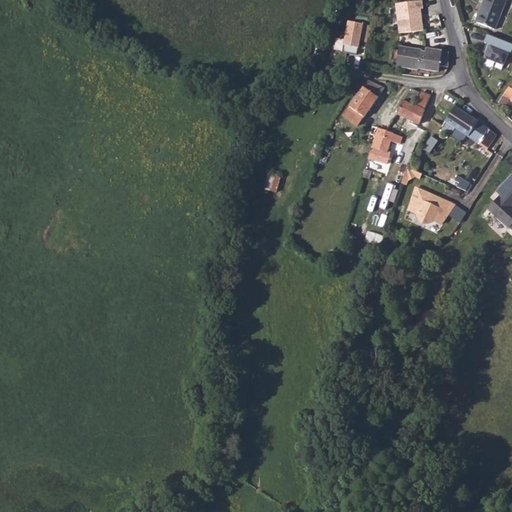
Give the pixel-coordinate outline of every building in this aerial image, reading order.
[(413,0),(395,3),(400,33),(426,29),(421,0),(413,0)] [(489,0),(480,28),(498,35),(510,2),(509,1),(509,0),(489,0)] [(357,53),(360,40),(368,42),(372,24),(349,19),(342,49),(357,53)] [(511,41),(489,36),(483,59),(507,65),(511,44),(511,41)] [(439,66),(445,67),(448,61),(448,52),(426,48),(425,52),(420,52),(420,50),(399,46),(395,66),(417,70),(417,68),(437,72),(439,66)] [(367,81),(343,117),(357,128),(385,89),(367,81)] [(507,86),(503,96),(511,98),(511,85),(511,87),(507,86)] [(411,89),(403,101),(413,106),(418,92),(411,89)] [(402,101),(396,114),(418,125),(430,97),(420,92),(414,107),(413,106),(403,101),(402,101)] [(511,98),(503,96),(499,106),(511,112),(511,110),(511,98)] [(454,108),(445,124),(480,146),(488,131),(490,129),(454,108)] [(385,118),(378,130),(388,134),(394,121),(385,118)] [(372,128),(368,142),(373,144),(378,130),(372,128)] [(373,144),(368,161),(388,167),(391,157),(389,157),(392,147),(402,149),(404,140),(396,138),(396,136),(388,134),(378,130),(373,144)] [(488,131),(480,146),(488,151),(497,136),(488,131)] [(431,151),(437,140),(432,137),(425,148),(431,151)] [(407,168),(401,186),(406,187),(407,183),(416,178),(420,180),(422,175),(407,168)] [(277,192),(282,176),(269,172),(264,187),(277,192)] [(456,176),(453,182),(459,184),(462,179),(456,176)] [(486,210),(507,228),(509,227),(511,230),(511,206),(511,204),(511,187),(510,186),(501,195),(500,194),(486,210)] [(414,190),(406,211),(415,214),(415,219),(416,224),(420,226),(428,225),(431,222),(437,225),(441,221),(443,221),(452,207),(414,190)]
